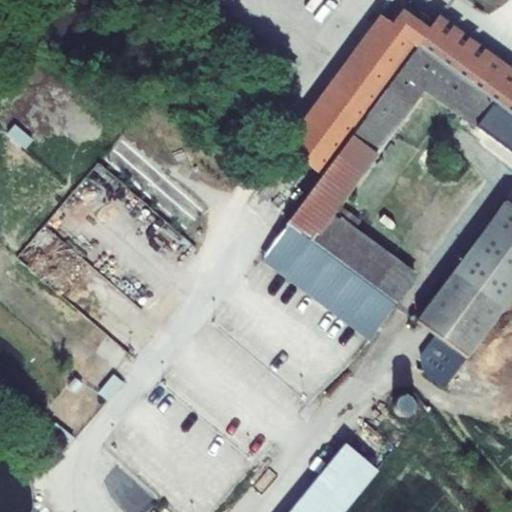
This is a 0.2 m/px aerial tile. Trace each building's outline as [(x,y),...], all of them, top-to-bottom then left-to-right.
[(201,0),(193,10),(283,91),(294,79),(208,0),(201,0)] [(277,159),(282,164),(351,89),(378,113),(419,68),(440,45),(423,30),(402,52),(387,39),(277,159)] [(440,45),(419,68),(511,136),(511,95),(441,44),(440,45)] [(307,190),(331,210),(420,112),(511,179),(511,229),(498,217),(404,327),(423,343),(401,369),(427,393),(511,299),(511,136),(419,68),(378,113),(351,89),(282,164),(309,188),(307,190)] [(123,137),(102,160),(185,234),(206,211),(123,137)] [(403,283),(343,236),(322,220),(329,212),(331,210),(307,190),(272,228),(273,229),(380,310),(403,283)] [(349,227),(329,212),(322,220),(343,236),(349,227)] [(380,310),(273,229),(230,288),(224,296),(243,311),(327,373),(380,310)] [(209,315),(130,403),(225,488),(304,400),(209,315)] [(383,402),(385,408),(399,407),(408,400),(409,396),(407,391),(403,388),(397,387),(390,390),(384,397),(383,402)] [(204,511),(225,488),(130,403),(81,462),(140,511),(139,511),(204,511)] [(335,447),(283,511),(334,511),(366,472),(335,447)]
